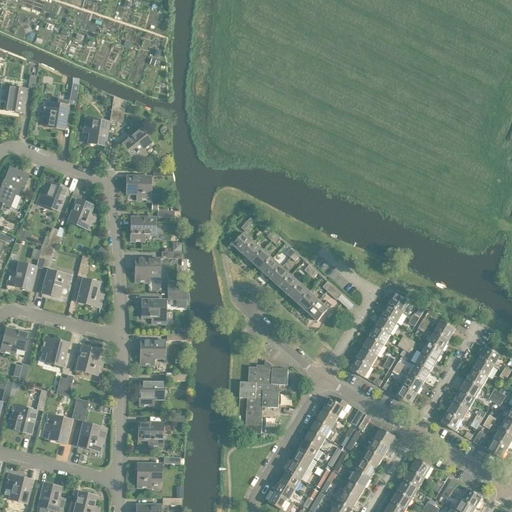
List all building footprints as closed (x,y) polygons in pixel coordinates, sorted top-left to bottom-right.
[(28,88),(34,89),(36,76),(30,75),(28,88)] [(69,104),(69,105),(75,105),(78,85),(72,84),(69,101),(69,104)] [(1,99),(7,100),(6,111),(23,113),(27,90),(3,86),(1,99)] [(109,121),(116,122),(119,99),(113,97),(109,121)] [(44,103),(42,116),(48,117),(47,127),(48,127),(60,129),(64,130),(68,107),(68,105),(68,104),(69,104),(69,101),(61,100),(58,99),(57,103),(57,105),(44,103)] [(119,99),(116,122),(122,123),(125,102),(119,99)] [(83,132),(89,133),(87,143),(105,146),(109,123),(85,119),(83,132)] [(121,145),(136,163),(146,154),(142,150),(150,143),(139,129),(121,145)] [(0,189),(0,204),(9,208),(15,193),(18,195),(21,187),(24,188),(29,175),(9,166),(0,189)] [(126,194),(137,194),(137,201),(150,201),(150,177),(126,177),(126,194)] [(45,181),(36,203),(59,212),(67,190),(45,181)] [(67,222),(90,231),(95,218),(89,216),(93,206),(76,200),(67,222)] [(130,242),(144,242),(144,236),(154,236),(155,218),(131,218),(130,242)] [(241,228),(245,232),(256,220),(250,218),(241,228)] [(52,228),(45,247),(47,247),(51,248),(56,236),(58,230),(52,228)] [(21,230),(19,238),(30,240),(32,233),(21,230)] [(0,239),(8,243),(10,237),(0,232),(0,239)] [(267,237),(271,241),(276,236),(271,232),(267,237)] [(233,246),(243,254),(254,242),(244,234),(233,246)] [(61,238),(56,236),(51,248),(53,249),(56,250),(61,238)] [(276,236),(271,241),(276,245),(280,240),(276,236)] [(243,254),(252,263),(263,250),(254,242),(243,254)] [(38,258),(44,259),(47,247),(45,247),(41,246),(40,253),(38,258)] [(47,247),(44,259),(42,267),(49,268),(53,249),(51,248),(47,247)] [(101,248),(95,254),(101,259),(106,253),(105,252),(101,248)] [(34,249),(31,259),(37,261),(38,261),(38,258),(40,253),(40,251),(34,249)] [(285,254),(290,258),(295,253),(290,249),(285,254)] [(252,263),(261,271),(272,259),(263,250),(252,263)] [(295,253),(290,258),(294,262),(299,257),(295,253)] [(79,268),(85,269),(88,257),(82,256),(79,268)] [(135,283),(148,283),(148,277),(159,277),(159,259),(135,259),(135,283)] [(261,271),(270,279),(282,267),(272,259),(261,271)] [(7,285),(30,291),(36,267),(18,263),(16,273),(10,272),(7,285)] [(304,271),(309,275),(313,270),(309,265),(304,271)] [(270,279),(280,288),(291,276),(282,267),(270,279)] [(41,294),(59,298),(61,288),(67,289),(71,276),(47,270),(41,294)] [(313,270),(309,275),(313,278),(318,273),(313,270)] [(280,288),(289,296),(300,284),(291,276),(280,288)] [(77,302),(100,308),(103,295),(97,293),(99,283),(82,279),(77,302)] [(323,287),(328,291),(333,286),(328,282),(323,287)] [(289,296),(298,305),(310,292),(300,284),(289,296)] [(333,286),(328,291),(338,300),(342,295),(333,286)] [(298,305),(308,313),(319,301),(310,292),(298,305)] [(395,294),(389,305),(403,313),(409,302),(395,294)] [(352,304),(342,295),(338,300),(348,309),(352,304)] [(141,318),(152,318),(152,324),(165,324),(165,300),(141,300),(141,318)] [(319,301),(308,313),(317,321),(331,306),(327,303),(324,306),(319,301)] [(389,305),(382,316),(397,324),(403,313),(389,305)] [(414,313),(411,318),(417,322),(420,317),(414,313)] [(382,316),(376,326),(390,335),(397,324),(382,316)] [(417,322),(411,318),(408,323),(414,327),(417,322)] [(424,319),(421,324),(427,327),(430,322),(424,319)] [(441,321),(435,332),(449,340),(455,329),(441,321)] [(427,327),(421,324),(418,329),(424,332),(427,327)] [(376,326),(370,337),(384,346),(390,335),(376,326)] [(0,352),(13,355),(15,349),(25,351),(29,334),(6,328),(0,352)] [(435,332),(428,342),(443,351),(449,340),(435,332)] [(403,336),(400,341),(406,344),(409,339),(403,336)] [(370,337),(363,348),(377,356),(384,346),(370,337)] [(41,351),(48,352),(45,362),(62,367),(68,344),(45,338),(41,351)] [(409,339),(406,344),(412,348),(415,343),(409,339)] [(140,365),(154,365),(154,359),(164,359),(164,341),(140,341),(140,365)] [(397,346),(403,349),(406,344),(400,341),(397,346)] [(428,342),(422,353),(436,362),(443,351),(428,342)] [(406,344),(403,349),(409,353),(412,348),(406,344)] [(76,370),(99,376),(102,363),(96,361),(99,351),(82,347),(76,370)] [(363,348),(357,359),(371,367),(377,356),(363,348)] [(486,348),(480,358),(494,367),(501,356),(486,348)] [(422,353),(416,364),(430,373),(436,362),(422,353)] [(402,355),(399,359),(405,365),(408,361),(402,355)] [(389,356),(386,361),(392,365),(395,360),(389,356)] [(480,358),(473,369),(488,378),(494,367),(480,358)] [(371,367),(357,359),(350,370),(365,378),(371,367)] [(247,398),(246,410),(245,433),(261,434),(263,407),(278,408),(280,385),(287,386),(288,369),(273,368),(273,366),(265,360),(265,366),(257,365),(256,367),(249,367),(248,382),(240,382),(239,398),(247,398)] [(392,365),(386,361),(383,366),(389,370),(392,365)] [(398,362),(395,367),(401,370),(404,365),(398,362)] [(17,384),(23,386),(28,366),(22,364),(17,384)] [(416,364),(409,375),(423,383),(430,373),(416,364)] [(401,370),(395,367),(392,372),(398,375),(401,370)] [(505,367),(502,372),(508,375),(511,370),(505,367)] [(470,376),(467,380),(481,388),(488,378),(473,369),(473,370),(471,369),(468,375),(470,376)] [(508,375),(502,372),(499,377),(505,380),(508,375)] [(66,379),(62,395),(68,397),(73,377),(67,375),(66,379)] [(409,375),(403,386),(417,394),(423,383),(409,375)] [(56,394),(62,395),(66,379),(60,378),(56,394)] [(373,383),(379,386),(382,381),(376,378),(373,383)] [(467,380),(461,391),(475,399),(481,388),(467,380)] [(1,401),(7,403),(12,383),(6,382),(1,401)] [(139,406),(152,406),(153,400),(163,400),(163,382),(139,382),(139,406)] [(382,389),(388,392),(391,387),(385,383),(382,389)] [(417,394),(403,386),(396,397),(410,405),(411,404),(412,405),(414,404),(416,401),(416,400),(414,399),(417,394)] [(494,389),(491,394),(497,398),(500,393),(494,389)] [(36,410),(43,411),(47,392),(41,390),(36,410)] [(461,391),(454,402),(468,410),(475,399),(461,391)] [(500,393),(497,398),(503,401),(506,396),(500,393)] [(488,399),(494,403),(497,398),(491,394),(488,399)] [(326,405),(324,409),(338,418),(342,410),(343,411),(348,404),(337,398),(335,402),(330,399),(327,399),(325,403),(326,405)] [(497,398),(494,403),(500,406),(503,401),(497,398)] [(71,419),(78,420),(82,400),(76,399),(71,419)] [(82,400),(78,420),(84,422),(88,402),(82,400)] [(454,402),(448,413),(462,421),(468,410),(454,402)] [(10,419),(16,421),(13,431),(30,435),(36,412),(13,406),(10,419)] [(317,420),(332,428),(335,430),(337,428),(336,425),(334,424),(338,418),(324,409),(317,420)] [(351,423),(356,426),(363,413),(358,410),(351,423)] [(480,410),(477,415),(483,419),(486,413),(480,410)] [(462,421),(448,413),(441,423),(456,432),(462,421)] [(45,428),(51,429),(48,439),(65,444),(71,420),(48,414),(45,428)] [(358,428),(363,431),(371,418),(366,415),(358,428)] [(483,419),(477,415),(474,420),(480,424),(483,419)] [(489,415),(486,421),(492,424),(495,419),(489,415)] [(511,421),(507,418),(500,429),(511,435),(511,421)] [(317,420),(311,430),(326,438),(332,428),(317,420)] [(492,424),(486,421),(483,426),(489,429),(492,424)] [(83,423),(77,446),(101,452),(104,439),(106,429),(100,427),(83,423)] [(138,441),(148,441),(148,447),(162,447),(162,423),(138,423),(138,441)] [(350,427),(345,436),(349,438),(354,430),(350,427)] [(381,429),(374,439),(389,448),(395,437),(381,429)] [(511,435),(500,429),(494,440),(508,448),(511,441),(511,435)] [(311,430),(305,440),(320,449),(326,438),(311,430)] [(356,431),(351,440),(355,442),(360,433),(356,431)] [(480,431),(476,437),(482,441),(486,435),(480,431)] [(464,437),(470,440),(473,435),(467,432),(464,437)] [(349,438),(345,436),(340,445),(344,447),(349,438)] [(473,442),(479,446),(482,441),(476,437),(473,442)] [(374,439),(368,450),(383,458),(389,448),(374,439)] [(305,440),(299,451),(313,459),(320,449),(305,440)] [(355,442),(351,440),(346,448),(350,451),(355,442)] [(508,448),(494,440),(487,451),(502,459),(508,448)] [(338,448),(333,456),(336,459),(342,450),(338,448)] [(368,450),(362,460),(377,468),(383,458),(368,450)] [(299,451),(293,461),(307,470),(313,459),(299,451)] [(344,452),(339,460),(343,463),(348,454),(344,452)] [(336,459),(333,456),(327,465),(331,467),(336,459)] [(417,459),(411,470),(425,478),(431,467),(417,459)] [(343,463),(339,460),(334,469),(338,471),(343,463)] [(362,460),(356,470),(370,479),(377,468),(362,460)] [(293,461),(287,471),(301,480),(307,470),(293,461)] [(137,488),(150,488),(150,482),(161,482),(161,464),(137,464),(137,488)] [(325,469),(320,477),(324,480),(329,471),(325,469)] [(356,470),(350,481),(364,489),(370,479),(356,470)] [(411,470),(404,481),(418,489),(425,478),(411,470)] [(287,471),(281,482),(295,490),(301,480),(287,471)] [(332,472),(327,481),(331,483),(336,475),(332,472)] [(5,488),(11,490),(9,500),(26,504),(32,481),(8,475),(5,488)] [(324,480),(320,477),(315,486),(319,488),(324,480)] [(438,480),(436,485),(441,488),(444,483),(438,480)] [(331,483),(327,481),(322,490),(326,492),(331,483)] [(350,481),(344,491),(358,500),(364,489),(350,481)] [(404,481),(398,491),(412,500),(418,489),(404,481)] [(281,482),(274,492),(289,501),(295,490),(281,482)] [(61,488),(43,484),(38,507),(58,511),(61,511),(64,500),(58,498),(61,488)] [(441,488),(436,485),(432,490),(438,493),(441,488)] [(448,485),(445,490),(451,494),(454,489),(448,485)] [(313,489),(308,498),(312,500),(317,492),(313,489)] [(468,489),(462,500),(476,508),(482,498),(468,489)] [(451,494),(445,490),(442,495),(448,499),(451,494)] [(344,491),(338,502),(352,510),(358,500),(344,491)] [(398,491),(391,502),(406,511),(412,500),(398,491)] [(73,511),(98,511),(99,508),(93,507),(96,497),(78,492),(73,511)] [(289,501),(274,492),(268,503),(283,511),(289,501)] [(320,493),(315,502),(319,504),(324,495),(320,493)] [(312,500),(308,498),(303,506),(307,509),(312,500)] [(462,500),(455,511),(457,511),(473,511),(476,508),(462,500)] [(313,511),(319,504),(315,502),(310,510),(312,511),(313,511)] [(338,502),(332,511),(331,511),(350,511),(352,510),(338,502)] [(391,502),(385,511),(404,511),(406,511),(391,502)] [(428,502),(425,507),(430,511),(433,506),(428,502)] [(266,506),(275,511),(282,511),(283,511),(268,503),(266,506)]
